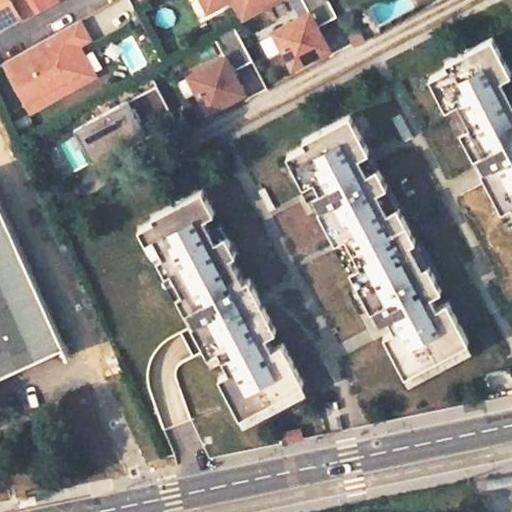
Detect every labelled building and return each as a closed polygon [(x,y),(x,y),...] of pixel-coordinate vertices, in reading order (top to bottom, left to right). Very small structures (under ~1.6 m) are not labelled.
[(0,0),(0,21),(14,14),(16,16),(35,6),(33,3),(31,0),(0,0)] [(201,0),(206,8),(220,0),(236,0),(247,19),(281,1),(283,0),(201,0)] [(236,0),(220,0),(206,8),(208,12),(230,0),(231,0),(243,22),(247,19),(236,0)] [(283,0),(281,1),(296,29),(275,40),(294,76),(332,56),(320,34),(340,24),(327,0),(283,0)] [(96,14),(102,31),(135,20),(130,3),(96,14)] [(88,39),(78,20),(2,62),(29,110),(86,79),(69,49),(77,45),(88,39)] [(252,62),(233,27),(195,47),(206,67),(186,78),(206,115),(243,95),(232,73),(252,62)] [(511,92),(503,75),(511,70),(511,68),(494,35),(449,59),(452,64),(434,74),(450,105),(462,99),(475,122),(462,128),(476,154),(473,155),(481,170),(492,164),(498,175),(490,179),(505,208),(511,203),(511,92)] [(93,75),(77,45),(69,49),(86,79),(93,75)] [(511,70),(503,75),(511,92),(511,70)] [(90,125),(107,157),(156,131),(153,127),(173,117),(159,89),(90,125)] [(475,122),(462,99),(450,105),(462,128),(475,122)] [(443,286),(429,260),(424,263),(411,239),(417,236),(399,202),(389,207),(378,187),(388,182),(378,162),(368,167),(360,152),(370,146),(351,110),(304,134),(307,139),(288,149),(305,181),(316,175),(322,186),(311,192),(309,193),(317,207),(320,205),(337,237),(347,232),(362,260),(352,265),(372,305),(369,307),(376,321),(390,313),(395,325),(386,330),(406,370),(469,337),(448,297),(438,302),(433,291),(443,286)] [(378,162),(370,146),(360,152),(368,167),(378,162)] [(498,175),(492,164),(484,168),(490,179),(498,175)] [(322,186),(316,175),(305,181),(311,192),(322,186)] [(399,202),(388,182),(378,187),(389,207),(399,202)] [(243,276),(231,252),(236,249),(227,230),(217,235),(205,212),(215,207),(204,184),(157,208),(159,212),(143,220),(151,234),(153,233),(158,230),(167,248),(162,251),(170,267),(175,264),(186,286),(180,288),(188,304),(185,306),(195,325),(206,350),(217,345),(228,366),(218,371),(238,412),(302,380),(281,339),(271,344),(265,332),(275,327),(263,302),(253,308),(247,296),(257,291),(249,274),(243,276)] [(0,200),(0,375),(67,345),(0,200)] [(227,230),(215,207),(205,212),(217,235),(227,230)] [(167,248),(158,230),(153,233),(162,251),(167,248)] [(362,260),(347,232),(337,237),(352,265),(362,260)] [(429,260),(417,236),(411,239),(424,263),(429,260)] [(186,286),(175,264),(170,267),(180,288),(186,286)] [(263,302),(257,291),(247,296),(253,308),(263,302)] [(206,350),(195,325),(182,331),(195,356),(206,350)] [(411,378),(474,345),(469,337),(406,370),(411,378)] [(242,420),(306,388),(302,380),(238,412),(242,420)]
